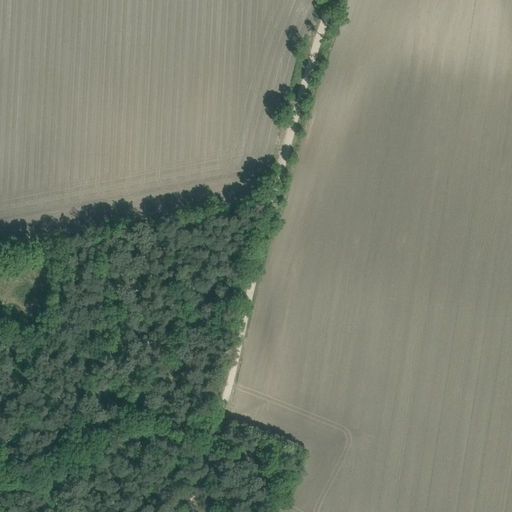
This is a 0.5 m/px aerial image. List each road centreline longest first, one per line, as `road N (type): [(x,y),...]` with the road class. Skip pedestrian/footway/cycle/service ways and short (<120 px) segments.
road 1 (track): [(192,511),(333,0)]
road 2 (track): [(276,196),(0,247)]
